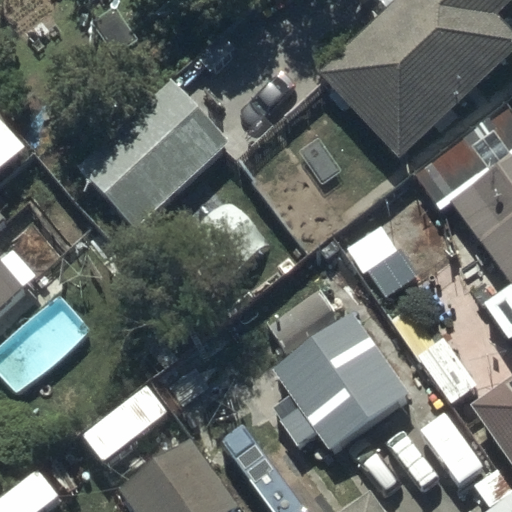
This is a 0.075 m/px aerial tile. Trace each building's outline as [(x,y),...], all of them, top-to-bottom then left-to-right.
[(511,23),(511,0),(419,0),(323,92),(405,178),(511,75),(511,40),(503,32),(511,23)] [(233,156),(176,95),(80,186),(137,247),(233,156)] [(511,120),(420,186),(445,221),(454,214),(511,295),(511,120)] [(3,276),(0,272),(0,326),(38,290),(15,265),(3,276)] [(334,315),(315,291),(261,333),(280,357),(334,315)] [(410,413),(352,331),(276,383),(302,421),(285,433),(301,457),(317,446),(331,467),(410,413)] [(511,397),(475,423),(511,477),(511,397)] [(511,511),(511,506),(471,452),(450,467),(467,489),(471,486),(490,511),(511,511)] [(233,511),(191,453),(120,505),(125,511),(233,511)]
